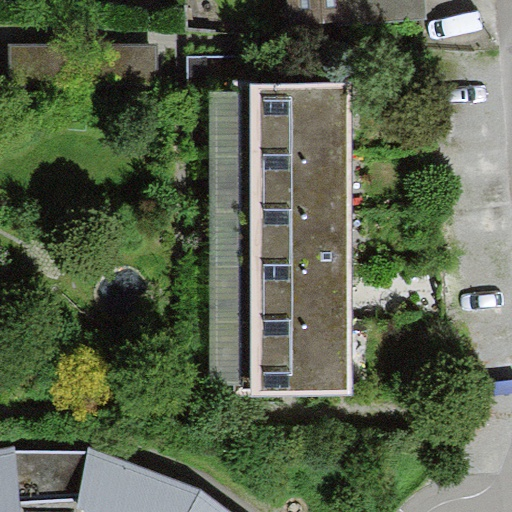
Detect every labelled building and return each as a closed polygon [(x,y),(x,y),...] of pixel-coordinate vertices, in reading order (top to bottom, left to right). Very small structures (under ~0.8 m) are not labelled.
[(283,0),(285,26),(419,18),(417,0),(283,0)] [(149,48),(7,48),(7,90),(149,90),(149,48)] [(205,89),(205,155),(349,153),(348,88),(205,89)] [(205,155),(206,219),(349,218),(349,153),(205,155)] [(206,219),(207,283),(350,282),(349,218),(206,219)] [(207,283),(207,337),(350,336),(350,282),(207,283)] [(351,392),(350,336),(207,337),(208,393),(351,392)] [(0,511),(230,511),(201,491),(90,447),(87,452),(15,453),(15,445),(0,448),(0,511)]
